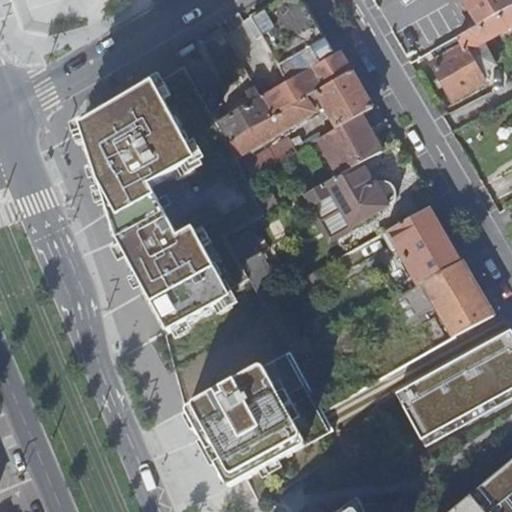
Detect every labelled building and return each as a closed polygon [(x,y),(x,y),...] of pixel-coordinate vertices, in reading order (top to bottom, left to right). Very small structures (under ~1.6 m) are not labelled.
[(273,119),(351,74),(341,55),(336,58),(304,4),(299,0),(282,0),(257,15),(285,63),(252,83),(256,89),(273,119)] [(506,11),(499,0),(452,0),(470,31),(506,11)] [(511,7),(506,11),(470,31),(431,53),(435,62),(431,64),(453,101),(484,82),(480,75),(496,66),(483,43),(511,26),(511,7)] [(252,83),(285,63),(257,15),(224,34),(252,83)] [(216,109),(221,106),(218,102),(225,98),(197,51),(181,60),(185,68),(230,144),(273,119),(256,89),(247,95),(253,105),(224,122),(216,109)] [(230,144),(185,68),(78,131),(115,245),(164,336),(232,299),(227,290),(249,278),(242,265),(228,239),(199,186),(239,163),(238,160),(230,144)] [(337,130),(361,117),(373,109),(351,74),(273,119),(230,144),(238,160),(325,109),(328,115),(337,130)] [(323,117),(328,115),(325,109),(238,160),(239,163),(322,115),(323,117)] [(357,167),(364,163),(382,153),(361,117),(337,130),(318,142),(338,177),(357,167)] [(277,166),(297,154),(289,140),(269,152),(277,166)] [(248,183),(277,166),(269,152),(269,153),(242,169),(248,183)] [(239,163),(199,186),(228,239),(265,218),(248,183),(242,169),(239,163)] [(364,163),(357,167),(370,189),(376,185),(364,163)] [(306,195),(297,201),(300,206),(308,202),(306,198),(308,198),(313,207),(334,195),(352,228),(389,207),(392,204),(394,201),(396,198),(396,195),(396,192),(395,189),(392,187),(389,185),(386,183),(383,183),(380,183),(377,184),(376,185),(370,189),(357,167),(338,177),(306,195)] [(334,195),(313,207),(332,239),(352,228),(334,195)] [(415,289),(460,264),(429,209),(384,235),(394,252),(399,250),(404,259),(399,261),(409,279),(414,276),(418,283),(413,285),(415,289)] [(404,259),(399,250),(394,252),(399,261),(404,259)] [(261,255),(242,265),(249,278),(263,303),(282,292),(261,255)] [(464,262),(460,264),(415,289),(389,304),(403,328),(435,309),(453,341),(464,334),(496,317),(464,262)] [(337,264),(314,276),(321,289),(344,276),(337,264)] [(305,282),(264,305),(271,318),(285,343),(295,337),(281,313),(312,295),(305,282)] [(511,332),(398,395),(427,448),(511,400),(511,332)] [(332,432),(290,353),(187,409),(186,410),(186,412),(186,414),(227,488),(228,489),(229,489),(231,489),(332,432)] [(511,511),(511,473),(464,511),(511,511)]
